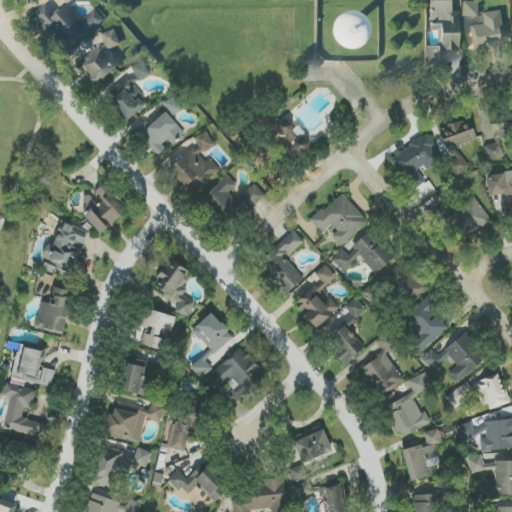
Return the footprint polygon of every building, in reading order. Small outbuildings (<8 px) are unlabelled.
[(450,0),(428,0),(429,11),(430,11),(430,28),(440,28),(440,48),(458,48),(458,9),(451,9),(450,0)] [(461,0),(461,14),(476,15),(476,0),(461,0)] [(70,44),(102,16),(94,6),(79,18),(65,1),(53,11),(44,1),(31,12),(46,30),(53,24),(70,44)] [(471,47),(501,46),(498,9),(481,10),(482,22),(470,23),(471,47)] [(119,42),(112,27),(99,32),(105,48),(119,42)] [(97,84),(116,67),(103,52),(106,49),(100,42),(78,62),(97,84)] [(437,44),(424,44),(424,62),(437,62),(437,44)] [(151,75),(143,61),(132,67),(139,81),(151,75)] [(131,120),(148,101),(126,81),(109,101),(131,120)] [(164,102),(169,117),(182,113),(176,97),(164,102)] [(151,126),(147,122),(136,132),(159,157),(167,150),(162,145),(168,139),(173,144),(184,133),(166,113),(151,126)] [(478,141),(472,119),(440,128),(446,149),(478,141)] [(489,162),(504,158),(500,140),(511,136),(511,123),(511,121),(492,126),(497,143),(484,146),(489,162)] [(202,186),(220,170),(210,159),(206,162),(201,156),(215,143),(204,131),(194,140),(198,144),(169,169),(186,188),(195,179),(202,186)] [(391,158),(413,190),(426,181),(420,173),(443,158),(428,134),(391,158)] [(469,168),(463,157),(453,162),(458,173),(469,168)] [(283,173),(273,163),(264,171),(273,182),(283,173)] [(489,196),(506,194),(509,216),(511,215),(511,172),(487,176),(489,196)] [(237,201),(230,193),(237,186),(227,175),(200,202),(212,214),(219,207),(235,224),(265,195),(254,184),(237,201)] [(101,234),(126,213),(103,186),(94,194),(97,198),(81,211),(101,234)] [(312,221),(322,233),(331,224),(338,232),(333,236),(342,246),(368,222),(342,194),(312,221)] [(440,211),(463,242),(492,221),(474,197),(453,213),(448,205),(440,211)] [(89,232),(62,221),(52,245),(50,244),(40,268),(70,280),(89,232)] [(304,242),(294,231),(260,263),(286,292),(303,277),(286,258),(304,242)] [(396,256),(370,231),(347,254),(342,249),(332,260),(344,272),(359,257),(377,275),(396,256)] [(187,318),(196,304),(180,293),(193,273),(170,259),(153,285),(180,303),(176,310),(187,318)] [(295,303),(305,315),(303,316),(316,330),(340,309),(323,290),(336,277),(325,265),(315,274),(320,280),(295,303)] [(388,276),(401,289),(412,277),(399,265),(388,276)] [(36,329),(64,334),(71,291),(53,288),(50,304),(41,302),(36,329)] [(420,353),(448,329),(433,312),(441,305),(431,294),(405,316),(419,332),(410,340),(420,353)] [(352,315),(346,321),(351,327),(368,311),(355,298),(345,308),(352,315)] [(177,317),(143,309),(134,343),(159,350),(164,331),(172,334),(177,317)] [(190,367),(201,380),(214,370),(206,361),(234,337),(213,313),(194,328),(212,349),(190,367)] [(358,340),(345,326),(327,342),(347,364),(357,354),(350,347),(358,340)] [(488,357),(466,332),(438,357),(432,350),(422,359),(433,372),(450,357),(458,366),(449,374),(458,383),(488,357)] [(404,380),(385,353),(395,346),(386,333),(375,341),(383,352),(358,369),(378,398),(404,380)] [(52,387),(55,371),(40,368),(43,351),(19,346),(13,379),(52,387)] [(266,373),(238,348),(205,385),(216,395),(232,378),(248,393),(266,373)] [(146,396),(151,368),(128,364),(124,392),(146,396)] [(432,424),(426,411),(421,414),(413,397),(432,388),(425,373),(408,381),(414,394),(386,406),(401,438),(432,424)] [(475,382),(479,398),(486,396),(490,409),(509,404),(501,375),(475,382)] [(467,382),(446,397),(455,409),(475,394),(467,382)] [(36,390),(6,384),(3,396),(11,397),(4,429),(40,437),(43,423),(22,419),(24,409),(32,410),(36,390)] [(167,448),(185,452),(188,436),(194,437),(197,421),(209,423),(212,405),(185,400),(180,425),(172,424),(167,448)] [(140,444),(145,419),(162,422),(165,407),(152,404),(151,410),(121,404),(120,409),(114,408),(108,437),(140,444)] [(511,449),(511,419),(485,421),(486,451),(511,449)] [(456,428),(461,442),(476,436),(471,422),(456,428)] [(333,450),(323,428),(293,441),(304,464),(333,450)] [(440,465),(436,445),(442,444),(439,429),(424,433),(426,444),(403,450),(411,481),(434,476),(432,467),(440,465)] [(0,471),(7,472),(12,440),(0,438),(0,471)] [(115,488),(123,458),(134,461),(138,447),(108,440),(97,484),(115,488)] [(134,464),(147,468),(152,453),(138,449),(134,464)] [(487,496),(511,495),(511,461),(483,463),(483,457),(473,457),(473,471),(495,470),(496,481),(486,482),(487,496)] [(169,480),(188,497),(198,486),(216,502),(228,489),(201,464),(188,479),(178,470),(169,480)] [(291,483),(307,479),(304,466),(288,470),(291,483)] [(286,511),(284,480),(266,481),(267,490),(232,493),(233,511),(259,511),(272,511),(286,511)] [(300,498),(314,494),(311,481),(297,484),(300,498)] [(324,511),(344,511),(343,486),(322,487),(324,511)] [(87,511),(118,511),(119,511),(121,511),(140,511),(143,504),(129,500),(128,505),(93,494),(87,511)] [(414,511),(441,511),(441,495),(414,495),(414,511)] [(0,511),(15,511),(17,505),(0,498),(0,511)]
